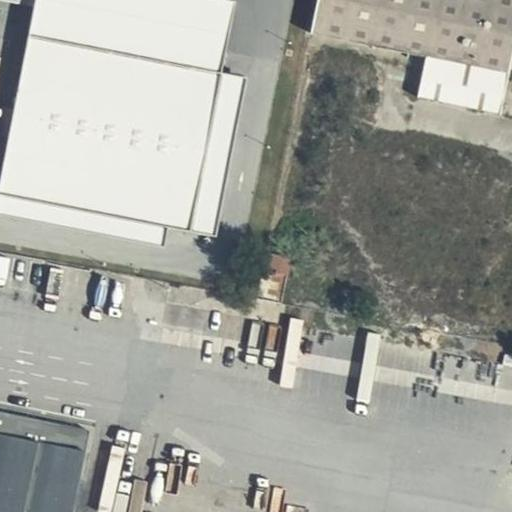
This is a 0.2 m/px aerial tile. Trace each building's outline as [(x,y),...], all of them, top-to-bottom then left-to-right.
[(235,0),(37,0),(31,34),(221,71),(235,0)] [(511,52),(511,0),(320,0),(314,32),(436,59),(428,97),(498,112),(511,52)] [(221,71),(31,34),(1,189),(191,226),(221,71)] [(277,296),(292,261),(273,253),(259,289),(277,296)] [(372,384),(380,334),(367,332),(359,382),(372,384)] [(388,342),(384,377),(431,384),(436,349),(388,342)] [(0,406),(0,511),(77,511),(94,425),(0,406)]
